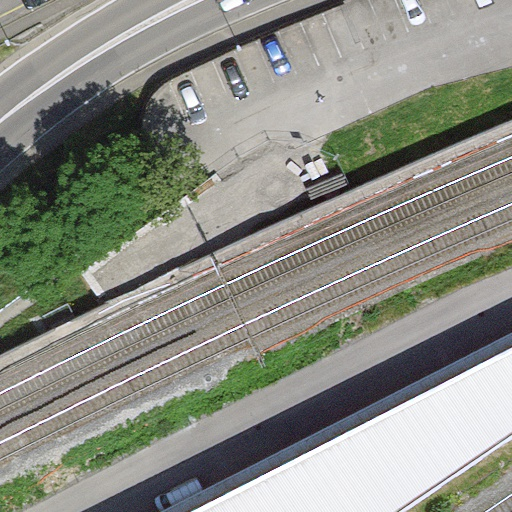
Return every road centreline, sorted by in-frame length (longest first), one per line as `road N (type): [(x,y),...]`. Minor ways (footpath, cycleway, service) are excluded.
road 1 (residential): [(104,511),(511,321)]
road 2 (primary): [(0,129),(68,77),(208,0)]
